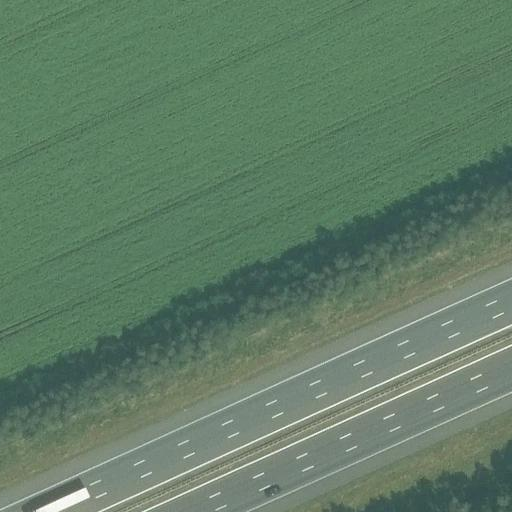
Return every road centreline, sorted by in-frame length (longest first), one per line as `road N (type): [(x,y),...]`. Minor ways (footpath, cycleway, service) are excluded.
road 1 (motorway): [(511,301),(50,511)]
road 2 (motorway): [(197,511),(511,368)]
